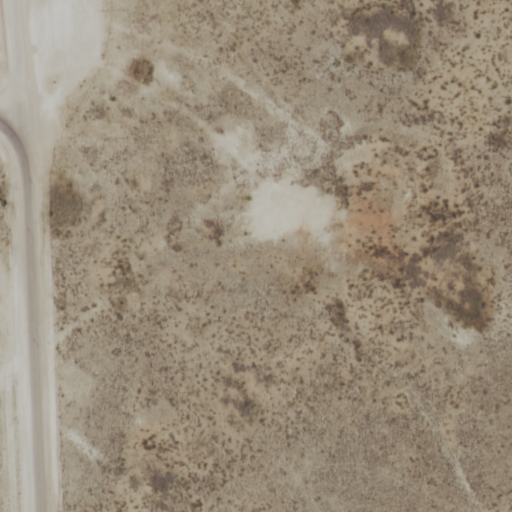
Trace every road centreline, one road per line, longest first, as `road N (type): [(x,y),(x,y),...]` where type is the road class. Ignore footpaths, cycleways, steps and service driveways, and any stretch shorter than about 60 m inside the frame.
road 1 (residential): [(39,511),(14,141)]
road 2 (residential): [(14,141),(8,0)]
